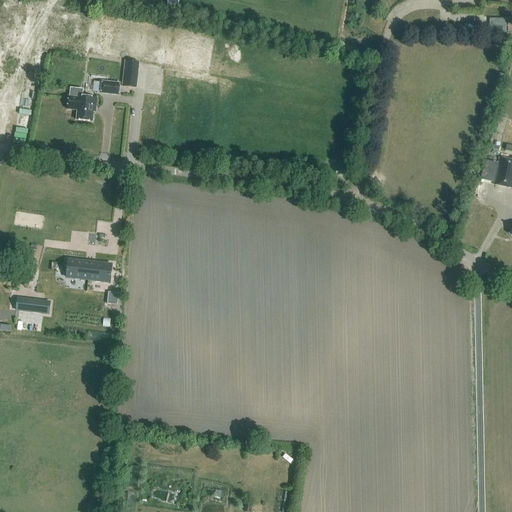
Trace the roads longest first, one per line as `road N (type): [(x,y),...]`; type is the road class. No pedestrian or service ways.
road 1 (unclassified): [(511,282),(329,193),(0,149)]
road 2 (track): [(443,3),(409,6),(389,22),(352,201)]
